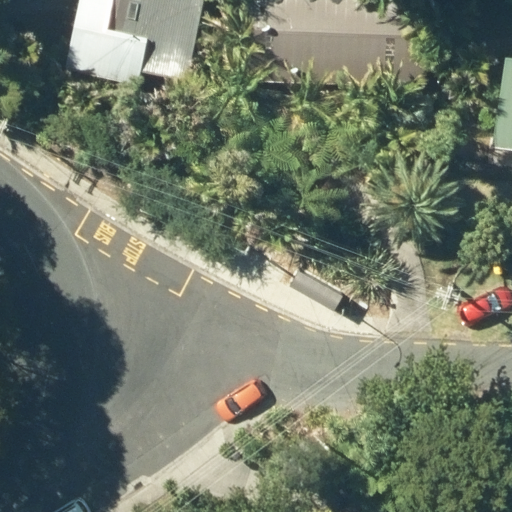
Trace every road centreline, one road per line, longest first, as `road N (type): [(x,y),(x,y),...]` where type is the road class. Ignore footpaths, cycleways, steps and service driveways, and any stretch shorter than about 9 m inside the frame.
road 1 (residential): [(51,355),(511,372)]
road 2 (tertiary): [(0,216),(29,244),(52,324),(51,355)]
road 3 (tertiary): [(51,355),(22,450),(0,483)]
